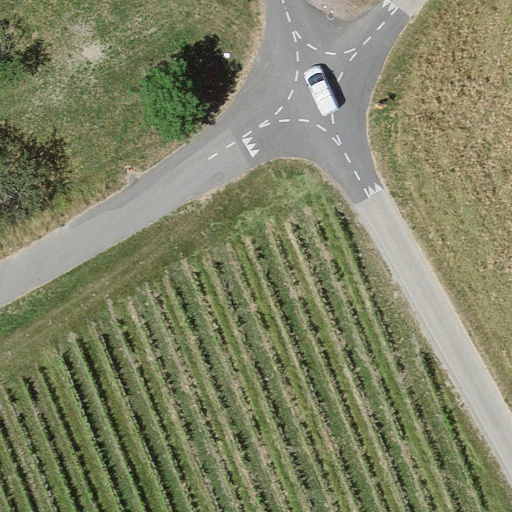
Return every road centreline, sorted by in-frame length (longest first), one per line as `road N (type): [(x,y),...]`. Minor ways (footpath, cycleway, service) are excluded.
road 1 (track): [(314,93),(511,449)]
road 2 (residential): [(0,271),(314,93)]
road 3 (residential): [(314,93),(410,0)]
